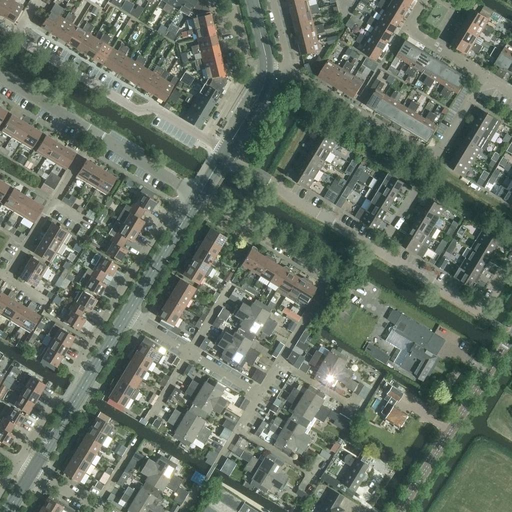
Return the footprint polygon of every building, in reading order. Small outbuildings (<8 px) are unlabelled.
[(11,0),(2,0),(0,4),(0,14),(4,17),(14,1),(11,0)] [(115,0),(112,0),(111,3),(120,9),(123,5),(115,0)] [(173,0),(170,5),(169,7),(172,9),(174,7),(179,11),(185,0),(173,0)] [(197,0),(185,0),(179,11),(187,16),(197,1),(198,0),(197,0)] [(395,0),(391,0),(389,4),(387,7),(403,17),(409,8),(395,0)] [(413,0),(395,0),(409,8),(413,0)] [(14,1),(4,17),(14,23),(23,7),(14,1)] [(203,5),(197,1),(187,16),(192,19),(195,29),(213,25),(210,12),(209,12),(208,6),(204,4),(203,5)] [(312,6),(310,7),(308,1),(290,5),(292,15),(313,10),(312,6)] [(123,5),(120,9),(129,14),(132,10),(123,5)] [(383,9),(385,11),(382,16),(398,26),(403,17),(387,7),(385,6),(383,9)] [(484,6),(480,14),(489,19),(491,16),(493,12),(484,6)] [(100,10),(94,7),(90,13),(96,16),(100,10)] [(142,13),(136,9),(132,16),(138,19),(142,13)] [(480,14),(473,9),(467,19),(484,28),(485,29),(487,26),(486,25),(489,19),(480,14)] [(312,15),(314,14),(313,10),(292,15),(295,25),(313,21),(312,15)] [(50,11),(41,27),(50,33),(60,17),(50,11)] [(504,19),(493,12),(491,16),(501,22),(504,19)] [(398,26),(382,16),(377,25),(393,34),(398,26)] [(60,17),(50,33),(59,38),(68,22),(60,17)] [(462,27),(478,37),(484,28),(467,19),(462,27)] [(346,26),(351,29),(355,23),(349,20),(346,26)] [(297,35),(315,31),(313,21),(295,25),(297,35)] [(68,22),(59,38),(67,43),(77,27),(68,22)] [(168,29),(167,30),(168,31),(170,32),(172,33),(175,35),(176,36),(180,28),(171,23),(168,29)] [(197,39),(215,35),(213,25),(195,29),(197,39)] [(393,34),(377,25),(371,33),(388,43),(393,34)] [(167,29),(162,26),(158,32),(164,35),(167,29)] [(77,27),(67,43),(76,49),(86,33),(77,27)] [(478,44),(475,42),(478,37),(462,27),(457,36),(473,46),(475,47),(478,44)] [(299,45),(318,40),(315,31),(297,35),(299,45)] [(86,33),(76,49),(85,54),(95,38),(86,33)] [(388,43),(371,33),(366,42),(382,52),(388,43)] [(95,38),(85,54),(94,59),(107,36),(104,34),(99,41),(95,38)] [(199,45),(196,45),(197,50),(200,49),(218,44),(215,35),(197,39),(199,45)] [(107,36),(94,59),(102,64),(112,48),(107,45),(111,38),(107,36)] [(329,45),(334,44),(338,39),(337,36),(332,37),(327,38),(329,45)] [(451,45),(468,55),(473,46),(457,36),(451,45)] [(302,55),(320,51),(318,40),(299,45),(302,55)] [(406,40),(396,57),(405,62),(415,46),(406,40)] [(361,51),(377,61),(382,52),(366,42),(361,51)] [(218,44),(200,49),(202,59),(220,54),(218,44)] [(415,46),(405,62),(414,68),(424,51),(415,46)] [(112,48),(102,64),(111,70),(121,54),(112,48)] [(348,48),(345,53),(354,58),(357,53),(348,48)] [(511,52),(504,48),(495,64),(504,70),(511,55),(511,52)] [(424,51),(414,68),(423,73),(433,56),(424,51)] [(121,54),(111,70),(120,75),(130,59),(121,54)] [(205,69),(223,64),(220,54),(202,59),(205,69)] [(433,56),(423,73),(431,78),(441,62),(433,56)] [(161,66),(165,59),(161,57),(157,64),(161,66)] [(367,58),(363,65),(367,67),(371,61),(367,58)] [(130,59),(120,75),(129,80),(138,64),(130,59)] [(328,60),(319,77),(328,82),(338,66),(328,60)] [(441,62),(431,78),(440,83),(450,67),(441,62)] [(138,64),(129,80),(137,85),(147,69),(138,64)] [(225,77),(226,77),(223,64),(205,69),(207,79),(204,84),(219,93),(220,93),(223,86),(224,87),(227,83),(225,77)] [(147,69),(137,85),(146,91),(160,68),(156,66),(152,73),(147,69)] [(344,67),(343,69),(338,66),(328,82),(336,88),(347,69),(344,67)] [(449,89),(459,72),(450,67),(440,83),(449,89)] [(160,68),(146,91),(155,96),(164,80),(160,77),(164,70),(160,68)] [(350,73),(351,71),(347,69),(336,88),(345,93),(355,77),(350,73)] [(458,94),(468,78),(459,72),(449,89),(458,94)] [(180,80),(180,81),(188,86),(194,77),(190,75),(188,79),(183,76),(180,80)] [(354,98),(364,82),(355,77),(345,93),(354,98)] [(376,79),(371,87),(376,90),(378,87),(381,82),(376,79)] [(164,80),(155,96),(164,102),(174,86),(164,80)] [(221,93),(220,93),(219,93),(204,84),(199,93),(215,102),(221,93)] [(378,87),(366,106),(376,111),(385,95),(380,92),(382,90),(378,87)] [(174,89),(169,98),(176,103),(181,94),(174,89)] [(196,98),(194,97),(192,100),(194,101),(210,111),(215,102),(199,93),(196,98)] [(392,96),(391,98),(385,95),(376,111),(384,117),(394,100),(395,98),(392,96)] [(393,122),(403,106),(394,100),(384,117),(393,122)] [(210,111),(194,101),(188,110),(204,120),(210,111)] [(402,127),(412,111),(403,106),(393,122),(402,127)] [(415,113),(416,111),(413,109),(412,111),(402,127),(410,133),(420,116),(415,113)] [(183,119),(199,129),(204,120),(188,110),(183,119)] [(499,120),(483,111),(477,120),(493,130),(499,120)] [(11,115),(2,131),(12,137),(22,121),(11,115)] [(427,117),(425,119),(420,116),(410,133),(419,138),(429,121),(430,119),(427,117)] [(472,130),(487,139),(493,130),(477,120),(472,130)] [(21,143),(31,127),(22,121),(12,137),(21,143)] [(428,143),(438,127),(429,121),(419,138),(428,143)] [(32,149),(41,133),(31,127),(21,143),(32,149)] [(491,141),(487,139),(472,130),(466,139),(482,148),(485,150),(491,141)] [(337,142),(321,133),(316,142),(331,152),(337,142)] [(46,136),(36,152),(46,158),(56,142),(46,136)] [(460,148),(476,158),(482,148),(466,139),(460,148)] [(56,164),(66,148),(56,142),(46,158),(56,164)] [(331,152),(316,142),(310,152),(326,161),(331,152)] [(66,170),(76,154),(66,148),(56,164),(66,170)] [(476,158),(460,148),(455,157),(470,167),(476,158)] [(326,161),(310,152),(304,161),(320,170),(326,161)] [(26,160),(20,157),(17,162),(22,165),(26,160)] [(449,167),(465,176),(470,167),(455,157),(449,167)] [(86,160),(76,176),(86,182),(96,166),(86,160)] [(32,164),(27,161),(24,166),(29,169),(32,164)] [(320,170),(304,161),(299,170),(314,180),(320,170)] [(96,188),(106,172),(96,166),(86,182),(96,188)] [(358,168),(353,178),(358,181),(364,171),(358,168)] [(293,180),(309,189),(314,180),(299,170),(293,180)] [(496,170),(490,179),(495,182),(501,173),(496,170)] [(51,172),(44,184),(53,190),(54,190),(61,179),(51,172)] [(106,194),(116,178),(106,172),(96,188),(106,194)] [(404,183),(389,174),(383,183),(398,193),(404,183)] [(353,178),(347,187),(352,190),(358,181),(353,178)] [(492,185),(493,186),(495,182),(490,179),(484,188),(489,191),(492,185)] [(0,201),(9,186),(0,180),(0,201)] [(398,193),(383,183),(378,180),(372,189),(393,202),(398,193)] [(50,195),(53,190),(44,184),(43,183),(40,189),(50,195)] [(501,185),(495,195),(511,205),(511,192),(507,189),(501,185)] [(143,187),(131,207),(142,214),(145,210),(150,213),(156,202),(151,199),(155,194),(143,187)] [(342,196),(347,199),(352,190),(347,187),(342,196)] [(13,189),(4,205),(14,211),(24,195),(13,189)] [(393,202),(372,189),(367,199),(387,211),(393,202)] [(328,201),(333,204),(339,194),(334,191),(328,201)] [(24,217),(33,201),(24,195),(14,211),(24,217)] [(387,211),(367,199),(361,208),(382,220),(387,211)] [(445,208),(430,199),(424,208),(440,217),(445,208)] [(34,223),(44,207),(33,201),(24,217),(34,223)] [(144,222),(139,219),(142,214),(131,207),(126,205),(118,220),(122,222),(138,232),(144,222)] [(355,217),(376,230),(382,220),(361,208),(355,217)] [(419,217),(434,227),(440,217),(424,208),(419,217)] [(93,220),(96,214),(89,210),(86,216),(93,220)] [(437,229),(434,227),(419,217),(413,227),(432,238),(437,229)] [(127,239),(132,242),(138,232),(122,222),(113,237),(124,244),(127,239)] [(68,233),(52,223),(46,233),(62,243),(68,233)] [(6,224),(4,229),(13,234),(16,230),(6,224)] [(206,231),(207,235),(205,238),(221,247),(227,238),(208,227),(206,231)] [(407,236),(427,248),(433,239),(432,238),(413,227),(407,236)] [(86,231),(80,228),(76,234),(82,238),(86,231)] [(501,242),(482,230),(477,240),(496,251),(501,242)] [(40,243),(56,253),(62,243),(46,233),(40,243)] [(402,245),(421,257),(427,248),(407,236),(402,245)] [(120,262),(127,251),(122,248),(124,244),(113,237),(104,252),(120,262)] [(203,241),(199,242),(197,245),(215,257),(221,247),(205,238),(203,241)] [(471,249),(490,261),(496,251),(477,240),(471,249)] [(34,253),(50,263),(56,253),(40,243),(34,253)] [(81,248),(76,245),(73,249),(78,253),(81,248)] [(194,249),(196,253),(194,256),(210,266),(215,257),(197,245),(194,249)] [(257,249),(253,246),(241,265),(251,270),(260,254),(258,253),(257,249)] [(465,258),(484,270),(490,261),(471,249),(465,258)] [(106,273),(111,276),(118,266),(97,253),(92,262),(92,265),(95,267),(92,271),(104,278),(106,273)] [(71,254),(68,259),(73,262),(76,257),(71,254)] [(267,255),(263,256),(260,254),(251,270),(260,276),(271,257),(267,255)] [(213,268),(210,266),(194,256),(192,259),(188,260),(186,264),(204,275),(208,277),(213,268)] [(48,267),(31,257),(25,267),(41,277),(48,267)] [(276,264),(275,260),(271,257),(260,276),(269,282),(279,266),(276,264)] [(442,258),(437,267),(444,271),(449,261),(442,258)] [(460,268),(479,279),(484,270),(465,258),(460,268)] [(182,275),(198,285),(204,275),(186,264),(183,268),(184,272),(182,275)] [(286,266),(282,267),(279,266),(269,282),(279,287),(290,269),(286,266)] [(452,276),(473,289),(479,279),(460,268),(457,266),(452,276)] [(19,277),(35,287),(41,277),(25,267),(19,277)] [(79,284),(100,296),(106,285),(101,283),(104,278),(92,271),(88,268),(79,284)] [(295,275),(294,271),(290,269),(279,287),(276,291),(285,297),(297,277),(295,275)] [(66,276),(62,273),(55,285),(59,288),(66,276)] [(304,277),(300,279),(297,277),(285,297),(294,303),(297,298),(308,280),(304,277)] [(196,289),(180,279),(178,282),(174,283),(172,287),(190,298),(196,289)] [(313,286),(312,282),(308,280),(297,298),(307,304),(316,288),(313,286)] [(246,285),(244,289),(250,293),(253,288),(246,285)] [(169,291),(171,295),(169,298),(185,307),(190,298),(172,287),(169,291)] [(86,308),(91,311),(97,300),(81,290),(72,305),(83,312),(86,308)] [(11,291),(7,297),(0,292),(0,314),(1,315),(14,293),(11,291)] [(13,300),(17,294),(14,293),(1,315),(10,321),(20,304),(13,300)] [(56,296),(52,302),(58,305),(62,299),(56,296)] [(234,296),(231,300),(238,304),(240,301),(241,300),(238,299),(234,296)] [(167,301),(163,302),(161,305),(179,317),(185,307),(169,298),(167,301)] [(250,308),(240,301),(238,304),(236,308),(255,319),(264,304),(256,300),(253,304),(253,303),(250,308)] [(30,302),(27,308),(20,304),(10,321),(20,326),(33,304),(30,302)] [(30,333),(34,326),(40,316),(33,312),(36,306),(33,304),(20,326),(30,333)] [(269,313),(271,309),(264,304),(255,319),(273,330),(277,324),(267,318),(270,313),(269,313)] [(62,320),(79,330),(85,320),(80,317),(83,312),(72,305),(62,320)] [(158,309),(159,313),(157,317),(162,319),(173,326),(179,317),(161,305),(158,309)] [(239,325),(240,325),(238,329),(246,334),(255,319),(236,308),(232,314),(242,320),(239,325)] [(434,334),(393,309),(386,319),(396,325),(386,340),(402,350),(394,363),(424,381),(438,357),(424,348),(427,343),(428,344),(434,334)] [(298,321),(300,317),(290,310),(287,315),(298,321)] [(220,312),(218,317),(223,320),(226,322),(229,317),(220,312)] [(223,320),(218,317),(213,325),(218,328),(223,320)] [(162,319),(159,324),(171,331),(173,326),(162,319)] [(259,331),(269,337),(273,330),(255,319),(246,334),(253,339),(256,335),(257,335),(259,331)] [(286,329),(292,332),(297,324),(291,321),(286,329)] [(40,322),(36,328),(41,331),(45,325),(40,322)] [(75,337),(54,325),(48,335),(52,337),(68,347),(75,337)] [(232,337),(222,331),(218,337),(237,348),(246,334),(238,329),(236,333),(235,332),(232,337)] [(309,334),(304,331),(298,340),(304,343),(309,334)] [(237,348),(256,359),(260,353),(254,350),(259,342),(253,339),(246,334),(237,348)] [(68,347),(52,337),(46,347),(63,357),(68,347)] [(145,337),(142,342),(158,352),(161,347),(145,337)] [(223,354),(220,358),(228,363),(237,348),(218,337),(214,343),(225,349),(222,354),(223,354)] [(203,350),(209,340),(205,338),(199,348),(203,350)] [(140,345),(136,346),(134,350),(152,361),(158,364),(163,355),(158,352),(142,342),(140,345)] [(284,345),(280,343),(274,351),(279,354),(284,345)] [(40,357),(56,367),(63,357),(46,347),(40,357)] [(326,356),(316,350),(312,357),(331,368),(342,350),(338,347),(336,351),(332,348),(329,352),(326,356)] [(256,359),(237,348),(228,363),(235,368),(234,369),(239,372),(245,362),(252,366),(256,359)] [(131,354),(132,358),(131,361),(147,370),(152,361),(134,350),(131,354)] [(299,354),(292,350),(287,358),(293,365),(299,354)] [(345,362),(348,358),(344,355),(346,352),(342,350),(331,368),(349,379),(353,373),(343,367),(346,362),(345,362)] [(316,374),(314,378),(322,383),(331,368),(312,357),(308,363),(319,369),(316,373),(316,374)] [(129,363),(125,364),(122,368),(141,380),(147,370),(131,361),(129,363)] [(194,367),(189,364),(183,373),(189,376),(194,367)] [(19,372),(12,368),(8,376),(14,380),(19,372)] [(120,372),(121,376),(119,379),(135,389),(141,380),(122,368),(120,372)] [(347,389),(358,396),(364,385),(359,382),(357,384),(349,379),(331,368),(322,383),(330,387),(332,383),(333,384),(336,379),(348,387),(347,389)] [(260,385),(266,374),(259,370),(257,370),(252,379),(251,378),(251,379),(260,385)] [(40,395),(46,385),(27,374),(21,384),(25,386),(40,395)] [(14,380),(8,376),(2,385),(9,389),(14,380)] [(208,378),(206,382),(205,382),(202,386),(192,380),(188,386),(207,398),(216,383),(208,378)] [(118,382),(114,383),(111,387),(130,398),(134,401),(140,391),(135,389),(119,379),(118,382)] [(230,403),(220,397),(222,392),(221,392),(224,388),(216,383),(207,398),(226,409),(230,403)] [(309,386),(307,390),(299,385),(297,389),(293,388),(290,394),(308,405),(317,390),(309,386)] [(20,396),(34,404),(40,395),(25,386),(20,396)] [(185,393),(195,399),(192,403),(193,404),(190,407),(198,412),(207,398),(188,386),(185,393)] [(110,395),(108,398),(124,407),(130,398),(111,387),(109,391),(110,395)] [(175,387),(170,395),(176,399),(181,391),(175,387)] [(396,401),(398,402),(403,394),(391,387),(386,394),(391,397),(381,412),(386,416),(384,419),(399,428),(407,415),(393,406),(396,401)] [(317,390),(308,405),(327,416),(335,421),(339,415),(321,404),(323,400),(323,399),(325,395),(317,390)] [(308,405),(290,394),(286,400),(292,404),(288,411),(292,414),(292,415),(299,420),(308,405)] [(14,405),(28,414),(34,404),(20,396),(14,405)] [(208,413),(209,414),(212,409),(222,415),(226,409),(207,398),(198,412),(206,417),(208,413)] [(244,411),(250,401),(245,398),(239,408),(244,411)] [(270,408),(270,409),(276,412),(279,407),(277,406),(273,404),(270,408)] [(327,416),(308,405),(299,420),(311,427),(316,419),(323,423),(327,416)] [(26,417),(10,407),(1,422),(13,429),(15,424),(20,427),(26,417)] [(188,411),(187,411),(185,415),(175,409),(171,416),(189,427),(198,412),(190,407),(188,411)] [(212,432),(202,426),(205,421),(204,421),(206,417),(198,412),(189,427),(208,438),(212,432)] [(113,426),(107,423),(110,419),(99,413),(95,420),(91,421),(88,425),(107,436),(113,426)] [(345,417),(340,413),(339,415),(335,421),(333,424),(339,428),(345,417)] [(286,423),(276,417),(274,420),(272,419),(270,422),(291,434),(299,420),(292,415),(289,419),(289,418),(286,423)] [(167,422),(177,428),(174,432),(175,433),(173,437),(181,442),(189,427),(171,416),(167,422)] [(141,417),(138,422),(145,426),(148,421),(141,417)] [(351,420),(345,417),(339,428),(345,431),(351,420)] [(311,427),(299,420),(291,434),(309,446),(313,439),(306,435),(311,427)] [(8,446),(15,436),(10,433),(13,429),(1,422),(0,423),(0,445),(2,442),(8,446)] [(236,425),(230,422),(226,429),(231,432),(236,425)] [(276,440),(274,444),(282,449),(291,434),(270,422),(268,424),(270,426),(268,429),(278,436),(276,440)] [(107,436),(88,425),(86,428),(87,433),(85,435),(101,445),(106,448),(112,439),(107,436)] [(188,446),(191,442),(192,443),(194,438),(204,444),(208,438),(189,427),(181,442),(188,446)] [(221,436),(227,440),(231,432),(226,429),(221,436)] [(295,446),(305,452),(309,446),(291,434),(282,449),(290,454),(292,450),(293,450),(295,446)] [(84,438),(80,439),(77,443),(96,454),(101,445),(85,435),(84,438)] [(335,442),(330,450),(335,453),(340,445),(335,442)] [(75,447),(76,451),(74,454),(90,464),(96,454),(77,443),(75,447)] [(126,449),(122,446),(117,455),(121,457),(126,449)] [(210,451),(204,461),(211,465),(217,456),(210,451)] [(276,459),(268,454),(266,458),(265,458),(262,462),(259,460),(244,451),(240,457),(246,461),(267,474),(276,459)] [(169,460),(161,455),(159,459),(158,459),(155,464),(152,462),(136,452),(132,458),(140,463),(160,475),(169,460)] [(349,454),(347,455),(346,455),(344,456),(344,458),(343,460),(343,462),(344,463),(351,468),(349,471),(350,471),(350,473),(348,473),(342,483),(324,472),(320,479),(351,498),(355,491),(353,490),(356,486),(359,486),(362,480),(362,481),(363,481),(364,481),(365,481),(366,480),(367,479),(367,478),(367,477),(367,476),(367,475),(366,475),(365,474),(363,473),(368,465),(364,463),(370,454),(365,452),(360,461),(349,454)] [(73,457),(68,458),(66,462),(85,473),(90,464),(74,454),(73,457)] [(233,463),(226,459),(222,467),(228,471),(233,463)] [(287,486),(286,485),(289,479),(282,474),(279,473),(282,468),(281,468),(284,464),(276,459),(267,474),(287,486)] [(175,469),(177,465),(169,460),(160,475),(181,487),(179,486),(183,480),(176,476),(173,474),(175,469)] [(246,462),(248,463),(244,469),(251,473),(254,475),(252,479),(252,480),(250,484),(258,488),(267,474),(246,461),(246,462)] [(63,473),(79,482),(85,473),(66,462),(64,465),(65,470),(63,473)] [(160,475),(140,463),(141,464),(138,470),(145,474),(148,476),(145,481),(146,481),(144,485),(151,490),(160,475)] [(114,470),(108,467),(105,473),(106,473),(110,476),(114,470)] [(100,480),(105,484),(110,476),(106,473),(105,473),(100,480)] [(266,493),(268,489),(269,490),(272,485),(275,487),(282,491),(285,485),(287,486),(267,474),(258,488),(266,493)] [(179,487),(181,488),(181,487),(160,475),(151,490),(159,494),(162,491),(165,487),(168,488),(168,489),(175,493),(179,487)] [(120,478),(117,483),(122,486),(125,481),(120,478)] [(128,487),(124,493),(122,492),(143,504),(151,490),(144,485),(141,489),(141,488),(138,493),(135,491),(128,487)] [(181,488),(173,501),(181,506),(189,493),(181,488)] [(159,506),(164,497),(159,494),(151,490),(143,504),(155,511),(163,511),(165,509),(162,507),(159,506)] [(337,507),(343,497),(332,491),(324,504),(326,505),(321,511),(342,511),(343,511),(337,507)] [(128,510),(127,511),(137,511),(143,504),(122,492),(124,493),(120,499),(127,504),(127,503),(130,505),(128,510)] [(115,496),(111,493),(106,502),(110,504),(115,496)] [(50,495),(48,498),(64,507),(63,509),(68,511),(69,511),(72,508),(50,495)] [(48,499),(47,501),(42,502),(39,506),(49,511),(60,511),(63,509),(64,507),(48,498),(47,498),(48,499)] [(261,511),(245,501),(237,511),(261,511)]
